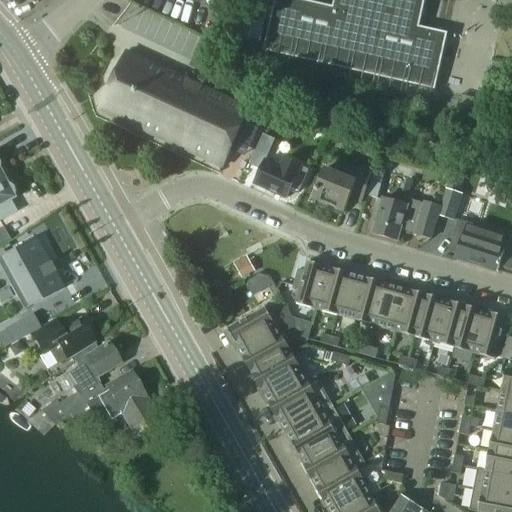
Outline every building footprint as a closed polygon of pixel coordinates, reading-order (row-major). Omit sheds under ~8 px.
[(245,0),(239,31),(262,37),(266,18),(270,19),(263,51),(435,91),(447,34),(419,27),(425,0),(334,0),(332,8),(299,0),(274,0),(273,9),(268,7),(269,0),(245,0)] [(223,168),(250,110),(181,78),(126,53),(99,111),(223,168)] [(262,136),(254,153),(267,159),(275,142),(262,136)] [(298,192),(308,171),(284,160),(280,170),(265,162),(255,184),(286,199),(290,189),(298,192)] [(365,191),(371,177),(347,168),(343,178),(324,171),(312,200),(345,213),(350,201),(361,206),(367,191),(365,191)] [(452,172),(439,216),(453,221),(461,195),(457,194),(463,175),(452,172)] [(6,186),(1,177),(0,177),(0,205),(13,198),(12,196),(12,195),(12,193),(12,191),(12,190),(11,189),(10,188),(9,187),(8,186),(6,186)] [(377,200),(381,186),(371,183),(367,197),(377,200)] [(431,240),(440,209),(425,204),(424,206),(409,201),(407,207),(383,200),(373,234),(398,242),(401,231),(431,240)] [(458,222),(449,252),(457,254),(455,259),(498,272),(500,266),(510,269),(511,262),(511,251),(506,250),(509,238),(458,222)] [(62,289),(35,238),(0,257),(0,261),(26,309),(62,289)] [(316,310),(328,268),(321,266),(322,262),(311,259),(310,263),(308,262),(305,272),(299,270),(294,290),(300,292),(296,304),(316,310)] [(336,316),(348,274),(328,268),(316,310),(336,316)] [(356,321),(368,279),(348,274),(336,316),(356,321)] [(259,276),(255,278),(263,290),(272,285),(267,278),(259,276)] [(376,327),(387,285),(368,279),(356,321),(376,327)] [(395,332),(407,290),(387,285),(376,327),(395,332)] [(415,338),(427,296),(407,290),(395,332),(415,338)] [(435,343),(447,301),(427,296),(415,338),(435,343)] [(455,349),(467,307),(447,301),(435,343),(455,349)] [(475,354),(486,312),(467,307),(455,349),(475,354)] [(280,335),(266,309),(228,330),(242,356),(280,335)] [(293,318),(288,310),(280,315),(285,323),(293,318)] [(494,360),(506,318),(486,312),(475,354),(494,360)] [(31,316),(0,332),(0,343),(3,349),(13,343),(12,342),(37,328),(31,316)] [(297,326),(293,318),(285,323),(289,330),(297,326)] [(53,320),(30,334),(43,356),(49,352),(58,365),(72,356),(94,343),(93,341),(94,340),(88,329),(86,330),(81,322),(66,331),(65,331),(61,333),(53,320)] [(309,340),(311,331),(302,329),(300,338),(309,340)] [(295,360),(280,335),(242,356),(257,382),(295,360)] [(329,346),(331,337),(323,335),(320,343),(329,346)] [(337,348),(340,340),(331,337),(329,346),(337,348)] [(511,362),(511,338),(509,338),(503,359),(511,362)] [(57,401),(42,410),(54,425),(60,422),(61,421),(62,420),(109,392),(108,389),(103,392),(98,384),(96,380),(121,365),(108,344),(98,350),(94,343),(72,356),(79,368),(70,373),(81,391),(64,401),(59,405),(57,401)] [(21,352),(16,344),(8,349),(11,354),(16,355),(21,352)] [(367,357),(370,348),(361,345),(358,354),(367,357)] [(376,359),(378,350),(370,348),(367,357),(376,359)] [(340,365),(342,356),(333,353),(331,362),(340,365)] [(348,367),(351,358),(342,356),(340,365),(348,367)] [(407,368),(409,359),(400,356),(398,365),(407,368)] [(415,370),(418,361),(409,359),(407,368),(415,370)] [(271,407),(318,381),(316,378),(308,383),(295,360),(257,382),(271,407)] [(446,379),(448,370),(440,367),(437,376),(446,379)] [(455,381),(457,372),(448,370),(446,379),(455,381)] [(511,393),(511,372),(507,371),(503,391),(511,393)] [(107,388),(108,389),(109,392),(62,420),(65,427),(74,422),(75,423),(91,414),(91,415),(104,408),(111,420),(127,411),(139,432),(158,420),(146,400),(147,399),(132,373),(107,388)] [(474,387),(477,378),(468,375),(465,384),(474,387)] [(483,389),(485,380),(477,378),(474,387),(483,389)] [(286,433),(332,407),(318,381),(271,407),(286,433)] [(511,414),(511,393),(503,391),(499,412),(511,414)] [(474,408),(475,399),(466,397),(465,406),(474,408)] [(300,459),(347,433),(332,407),(286,433),(300,459)] [(388,417),(389,409),(380,407),(379,416),(388,417)] [(511,435),(511,414),(499,412),(495,432),(511,435)] [(386,426),(388,417),(379,416),(377,425),(386,426)] [(470,427),(472,418),(463,417),(461,425),(470,427)] [(468,436),(470,427),(461,425),(459,434),(468,436)] [(511,456),(511,435),(495,432),(491,452),(511,456)] [(315,485),(361,458),(347,433),(300,459),(315,485)] [(511,456),(491,452),(487,471),(478,469),(477,470),(511,477),(511,456)] [(462,467),(464,458),(455,456),(453,465),(462,467)] [(367,489),(356,469),(365,464),(361,458),(315,485),(329,511),(367,489)] [(461,475),(462,467),(453,465),(452,474),(461,475)] [(511,498),(511,477),(477,470),(474,491),(511,498)] [(393,483),(395,474),(386,472),(384,482),(393,483)] [(402,485),(404,476),(395,474),(393,483),(402,485)] [(457,496),(459,487),(449,485),(448,494),(457,496)] [(380,511),(367,489),(329,511),(330,511),(380,511)] [(511,511),(511,498),(474,491),(470,511),(474,511),(511,511)] [(424,511),(425,511),(402,496),(391,511),(424,511)]
